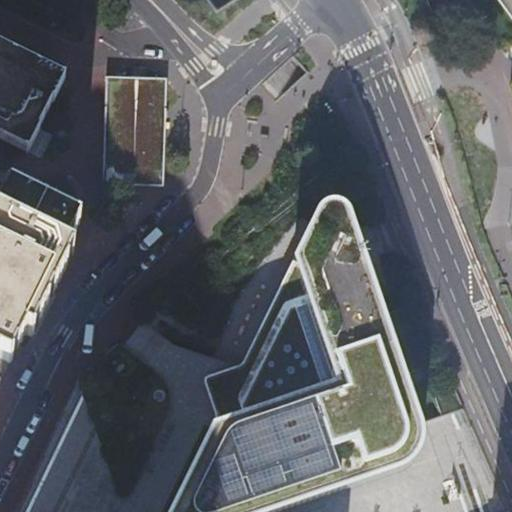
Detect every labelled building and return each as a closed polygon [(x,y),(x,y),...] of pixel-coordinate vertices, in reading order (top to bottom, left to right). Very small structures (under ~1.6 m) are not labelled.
[(511,0),(503,0),(511,12),(511,0)] [(0,137),(29,152),(40,129),(39,128),(52,102),(53,103),(65,79),(0,47),(0,137)] [(167,80),(107,78),(103,185),(163,187),(166,107),(167,80)] [(66,249),(79,222),(9,188),(0,206),(0,357),(10,363),(25,333),(31,336),(42,314),(73,253),(66,249)] [(318,207),(293,262),(332,384),(210,427),(166,511),(283,511),(390,475),(398,472),(408,467),(412,464),(419,455),(421,449),(423,440),(423,433),(422,425),(345,205),(342,203),(335,200),(327,200),(321,204),(318,207)] [(402,480),(385,511),(402,511),(415,486),(402,480)]
